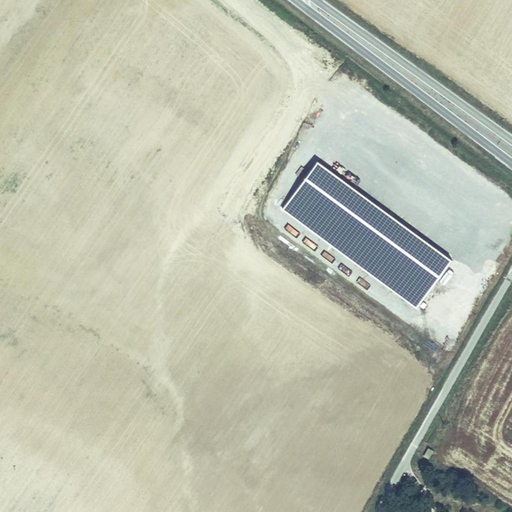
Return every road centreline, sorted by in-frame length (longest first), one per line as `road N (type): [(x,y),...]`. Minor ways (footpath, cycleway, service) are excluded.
road 1 (secondary): [(293,0),(511,164)]
road 2 (secondary): [(511,141),(317,0)]
